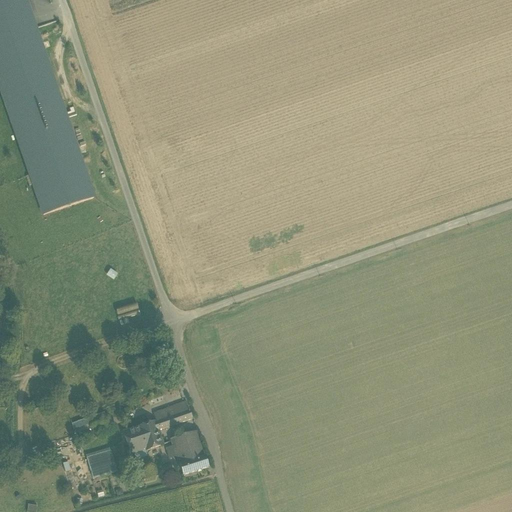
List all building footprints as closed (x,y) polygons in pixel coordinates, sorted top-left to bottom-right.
[(19,0),(0,6),(0,90),(43,216),(93,199),(24,0),(19,0)] [(135,304),(115,310),(119,324),(139,318),(135,304)] [(33,402),(27,407),(32,414),(38,408),(33,402)] [(161,412),(164,420),(189,411),(187,405),(186,405),(184,404),(161,412)] [(164,420),(156,423),(154,424),(156,432),(192,420),(189,411),(164,420)] [(164,420),(161,412),(153,414),(156,423),(164,420)] [(95,414),(71,425),(74,433),(99,422),(95,414)] [(105,423),(91,428),(94,435),(108,431),(105,423)] [(154,424),(124,434),(131,456),(161,446),(156,432),(154,424)] [(190,435),(196,433),(194,427),(188,429),(190,435)] [(196,433),(190,435),(172,441),(174,450),(171,451),(174,461),(177,460),(179,467),(205,459),(197,433),(196,433)] [(100,456),(86,460),(92,479),(116,472),(110,455),(101,458),(100,456)] [(182,476),(208,468),(205,459),(179,467),(182,476)]
